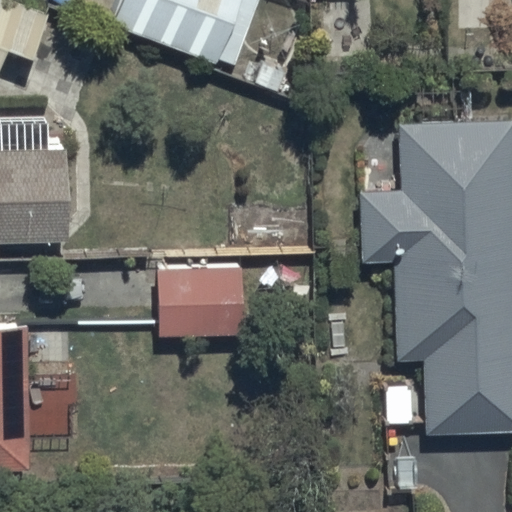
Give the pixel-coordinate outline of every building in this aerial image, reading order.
[(41,9),(15,0),(0,0),(0,46),(1,44),(26,53),(41,9)] [(249,0),(109,0),(102,21),(224,68),(249,0)] [(508,116),(394,119),(396,184),(353,186),(355,258),(390,257),(393,355),(418,354),(420,428),(511,425),(511,168),(510,168),(508,116)] [(0,234),(62,233),(60,143),(43,144),(42,117),(0,117),(0,234)] [(235,331),(235,262),(150,263),(150,332),(235,331)] [(0,466),(25,466),(22,317),(0,317),(0,466)]
